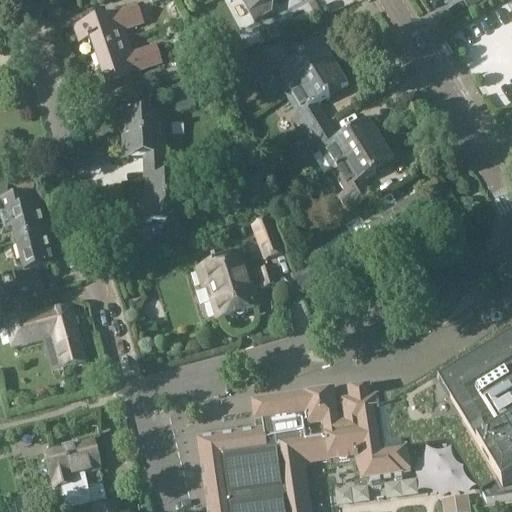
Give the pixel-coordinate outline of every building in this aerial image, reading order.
[(277,0),(241,0),(254,24),(271,15),(266,6),(277,0)] [(93,42),(97,56),(128,45),(124,33),(145,26),(140,9),(119,16),(119,15),(75,30),(80,44),(89,41),(90,43),(93,42)] [(235,56),(224,34),(201,45),(203,48),(202,49),(211,67),(235,56)] [(106,87),(112,85),(112,84),(139,75),(139,74),(163,65),(158,49),(132,58),(128,45),(97,56),(106,82),(105,83),(106,87)] [(273,78),(285,99),(336,68),(324,47),(292,66),(282,48),(255,64),(266,82),(273,78)] [(191,77),(211,67),(202,49),(177,60),(186,79),(191,77)] [(291,122),(302,140),(328,125),(318,107),(349,89),(336,68),(285,99),(297,118),(291,122)] [(196,109),(188,83),(166,90),(173,112),(177,114),(180,115),(185,114),(196,109)] [(144,159),(145,181),(168,181),(169,180),(166,115),(122,116),(123,150),(118,150),(118,160),(144,159)] [(319,154),(332,175),(383,144),(370,123),(339,142),(328,125),(302,140),(312,157),(319,154)] [(395,164),(383,144),(332,175),(343,194),(337,197),(349,216),(375,200),(364,183),(395,164)] [(14,231),(18,244),(49,236),(41,206),(33,208),(30,197),(5,203),(4,179),(0,179),(0,218),(6,218),(10,232),(14,231)] [(169,180),(168,181),(145,181),(147,214),(140,214),(141,224),(168,223),(169,244),(191,243),(188,179),(169,180)] [(414,198),(391,213),(393,217),(369,232),(386,260),(434,231),(414,198)] [(251,229),(264,264),(285,256),(271,221),(251,229)] [(57,266),(49,236),(18,244),(25,270),(16,272),(18,285),(6,287),(8,301),(44,293),(42,280),(41,280),(39,270),(57,266)] [(208,290),(218,323),(261,310),(255,291),(250,292),(239,257),(198,270),(204,291),(208,290)] [(323,289),(313,264),(291,272),(301,298),(323,289)] [(275,286),(270,270),(259,273),(265,289),(275,286)] [(53,340),(62,372),(88,365),(73,310),(32,320),(26,298),(2,304),(15,349),(53,340)] [(257,434),(198,442),(208,511),(310,511),(304,466),(329,462),(330,465),(355,461),(355,464),(359,464),(362,485),(368,484),(368,487),(373,491),(381,490),(384,485),(383,482),(393,480),(396,483),(401,482),(404,479),(410,478),(409,470),(411,467),(410,461),(407,459),(406,451),(403,451),(402,448),(431,444),(431,446),(438,444),(438,443),(440,443),(443,443),(445,444),(448,445),(451,447),(453,449),(455,451),(455,452),(454,452),(458,459),(459,458),(470,476),(469,477),(476,490),(478,489),(481,495),(480,496),(482,499),(483,498),(486,505),(511,500),(511,333),(415,390),(422,400),(379,413),(378,402),(371,402),(369,392),(349,395),(351,405),(335,408),(333,395),(253,407),(257,434)] [(92,381),(75,385),(78,396),(95,392),(92,381)] [(74,511),(93,508),(107,504),(103,487),(88,491),(85,477),(100,473),(94,445),(47,457),(49,464),(44,465),(42,468),(44,475),(47,477),(51,476),(55,492),(62,490),(63,496),(57,497),(53,496),(49,495),(45,496),(42,497),(38,500),(35,504),(34,510),(33,511),(74,511)] [(116,511),(114,503),(107,504),(93,508),(94,511),(116,511)]
